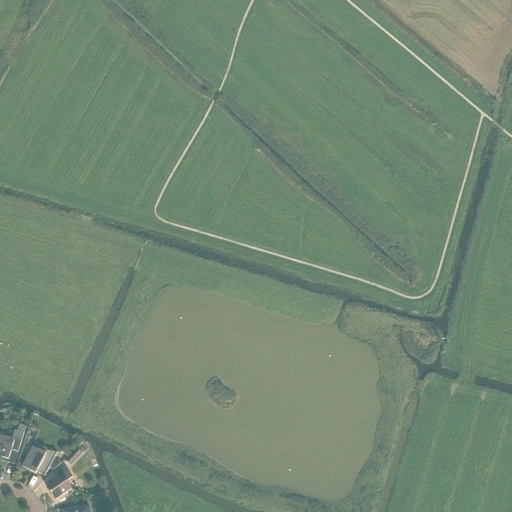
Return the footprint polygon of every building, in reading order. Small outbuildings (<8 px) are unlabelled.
[(22,440),(26,427),(19,425),(17,431),(15,431),(12,440),(0,436),(0,457),(8,460),(7,462),(14,465),(22,440)] [(45,454),(33,448),(23,468),(36,475),(37,473),(45,477),(49,468),(54,471),(62,463),(54,459),(58,453),(57,453),(47,451),(45,454)] [(71,452),(66,448),(63,452),(67,456),(71,452)] [(71,467),(77,460),(71,455),(65,461),(71,467)] [(55,500),(71,489),(66,482),(73,477),(66,467),(56,474),(60,480),(47,488),(55,500)]
